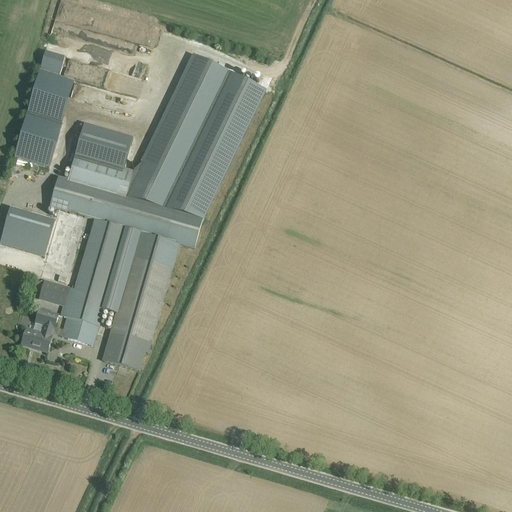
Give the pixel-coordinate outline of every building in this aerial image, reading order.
[(45,53),(40,70),(60,76),(65,59),(45,53)] [(134,173),(126,198),(203,220),(266,91),(194,56),(141,164),(134,173)] [(109,89),(139,99),(145,81),(115,71),(109,89)] [(39,73),(14,158),(49,168),(74,83),(57,78),(39,73)] [(59,179),(50,208),(85,218),(96,222),(77,288),(75,287),(72,288),(72,290),(68,289),(63,307),(61,318),(68,320),(62,339),(93,348),(103,312),(127,231),(138,234),(131,258),(133,258),(117,315),(103,362),(140,373),(146,354),(148,355),(179,247),(194,251),(203,220),(126,198),(134,173),(124,170),(133,139),(84,125),(69,182),(59,179)] [(9,210),(0,242),(0,243),(46,257),(56,223),(9,210)] [(127,231),(103,312),(117,315),(133,258),(131,258),(138,234),(127,231)] [(45,282),(40,300),(63,307),(68,289),(45,282)] [(26,331),(22,347),(47,354),(52,338),(51,338),(54,329),(54,330),(58,317),(40,311),(36,324),(44,327),(41,335),(26,331)]
